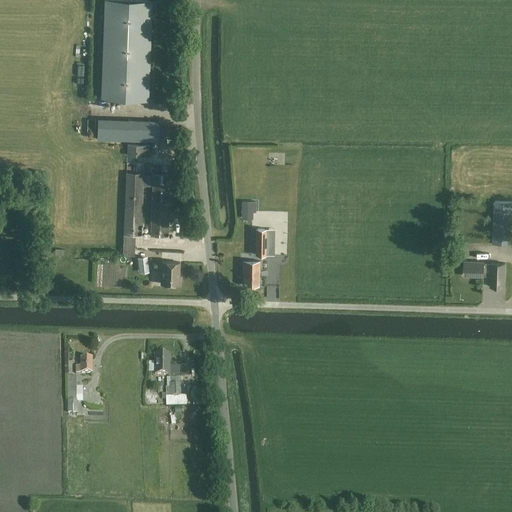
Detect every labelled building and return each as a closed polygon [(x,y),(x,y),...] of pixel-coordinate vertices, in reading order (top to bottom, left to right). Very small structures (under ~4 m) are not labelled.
[(118,0),(111,0),(108,99),(141,100),(145,1),(118,0)] [(87,127),(87,139),(96,139),(96,118),(86,118),(86,127),(87,127)] [(128,140),(158,141),(159,121),(128,120),(128,140)] [(153,164),(144,163),(144,156),(149,157),(149,145),(128,145),(124,235),(141,236),(143,186),(152,187),(151,236),(167,237),(170,165),(153,164)] [(511,216),(511,202),(495,201),(493,244),(511,245),(511,216)] [(241,202),(241,213),(253,213),(256,213),(256,202),(253,202),(241,202)] [(268,229),(256,229),(256,255),(267,256),(268,229)] [(134,256),(135,236),(124,236),(123,256),(134,256)] [(137,256),(138,271),(147,271),(146,256),(137,256)] [(260,261),(249,261),(249,269),(243,269),(242,285),(260,286),(260,261)] [(162,262),(161,284),(179,285),(180,262),(162,262)] [(505,263),(464,262),(463,275),(484,276),(484,273),(491,273),(490,287),(504,287),(505,263)] [(169,375),(169,355),(155,354),(154,374),(169,375)] [(76,374),(92,374),(92,358),(80,358),(80,366),(76,366),(76,374)] [(76,377),(67,377),(67,414),(78,414),(78,401),(76,401),(76,377)] [(169,384),(169,387),(166,388),(167,405),(181,404),(179,377),(171,378),(171,384),(169,384)]
